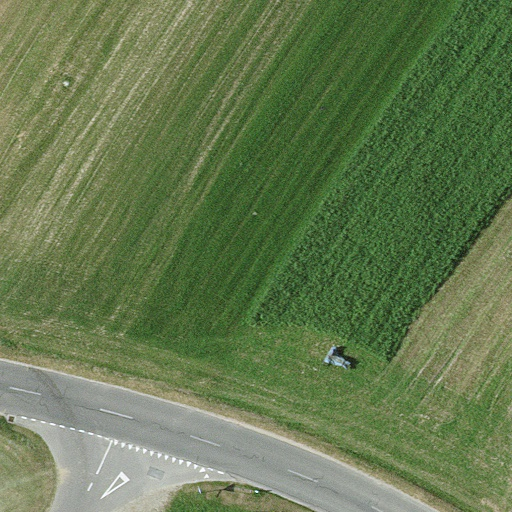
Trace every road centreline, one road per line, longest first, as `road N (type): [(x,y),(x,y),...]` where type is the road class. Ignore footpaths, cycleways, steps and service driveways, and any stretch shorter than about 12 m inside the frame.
road 1 (tertiary): [(0,386),(124,411),(230,445)]
road 2 (tertiary): [(230,445),(363,511)]
